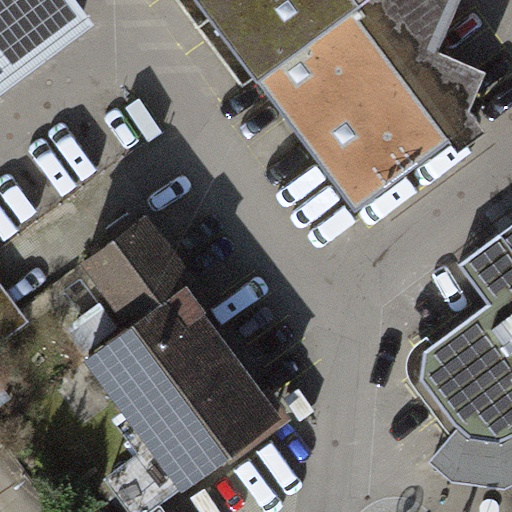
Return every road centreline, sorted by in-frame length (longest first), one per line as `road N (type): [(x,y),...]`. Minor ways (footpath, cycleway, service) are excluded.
road 1 (unknown): [(160,0),(318,287)]
road 2 (unknown): [(318,287),(511,117)]
road 3 (unknown): [(318,287),(349,390),(354,441),(337,511)]
